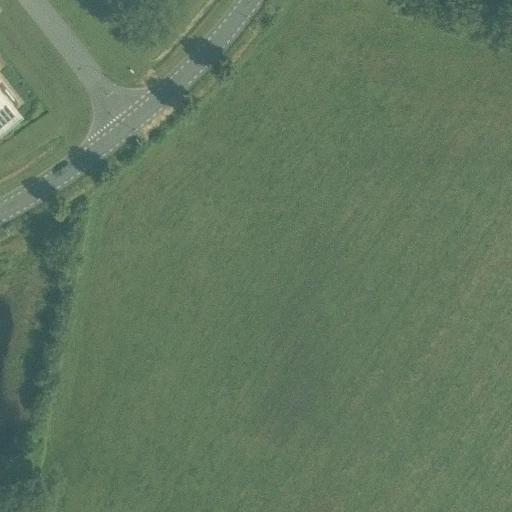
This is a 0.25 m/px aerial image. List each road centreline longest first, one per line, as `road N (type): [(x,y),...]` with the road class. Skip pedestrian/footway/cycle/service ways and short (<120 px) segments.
road 1 (secondary): [(127,128),(251,0)]
road 2 (residential): [(29,0),(127,128)]
road 3 (secondary): [(0,213),(127,128)]
